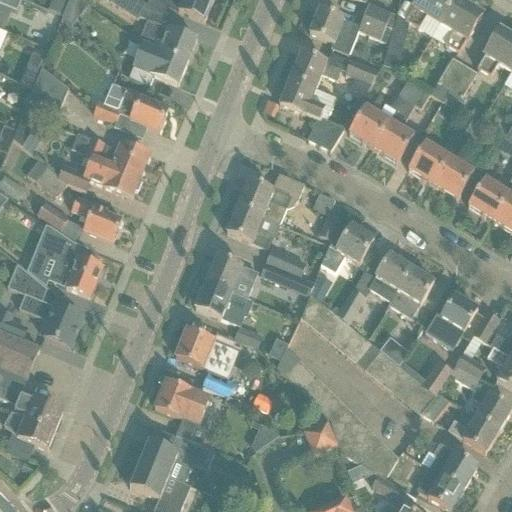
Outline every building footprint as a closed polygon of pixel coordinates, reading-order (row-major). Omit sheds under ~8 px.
[(0,0),(0,33),(4,35),(12,14),(16,16),(22,3),(13,0),(0,0)] [(111,0),(113,1),(110,6),(137,24),(146,9),(132,0),(111,0)] [(150,0),(149,4),(178,16),(185,19),(204,27),(214,4),(207,0),(150,0)] [(439,29),(457,1),(455,0),(420,0),(418,4),(405,26),(407,27),(418,34),(432,42),(439,29)] [(472,10),(457,1),(439,29),(452,37),(444,49),(459,59),(482,20),(470,12),(472,10)] [(363,22),(394,35),(398,21),(391,18),(369,9),(363,22)] [(63,21),(62,22),(72,30),(79,21),(67,11),(63,21)] [(309,39),(331,48),(330,52),(348,60),(358,35),(360,31),(319,14),(309,39)] [(394,35),(391,42),(404,46),(407,27),(405,26),(398,21),(394,35)] [(394,35),(363,22),(360,31),(358,35),(380,45),(379,46),(388,48),(390,42),(391,42),(394,35)] [(187,68),(196,45),(146,24),(138,45),(140,46),(145,48),(158,54),(187,68)] [(68,31),(61,35),(67,46),(74,42),(68,31)] [(497,69),(510,77),(511,73),(511,42),(500,35),(490,52),(476,73),(490,81),(497,69)] [(404,46),(391,42),(390,42),(388,48),(390,49),(384,70),(395,74),(404,46)] [(133,72),(129,83),(148,93),(154,81),(159,83),(178,90),(187,68),(158,54),(145,48),(139,63),(135,73),(133,72)] [(340,74),(320,65),(301,57),(290,83),(315,94),(321,79),(335,85),(340,74)] [(431,99),(442,106),(448,96),(464,71),(452,64),(437,89),(431,99)] [(344,79),(354,83),(350,95),(364,100),(368,89),(370,90),(378,77),(350,66),(344,79)] [(448,96),(442,106),(441,107),(447,111),(450,112),(457,116),(463,105),(460,103),(475,79),(464,71),(448,96)] [(67,91),(41,73),(37,83),(33,94),(28,106),(57,118),(67,91)] [(25,78),(20,88),(33,94),(37,83),(25,78)] [(309,108),(315,94),(290,83),(279,110),(304,121),(305,120),(316,125),(307,145),(330,156),(344,132),(320,122),(324,114),(309,108)] [(408,105),(416,91),(407,86),(400,97),(405,101),(404,103),(408,105)] [(92,119),(115,128),(119,119),(131,124),(130,125),(158,137),(168,114),(153,107),(154,105),(112,88),(104,108),(98,106),(92,119)] [(397,169),(407,152),(414,141),(399,132),(413,110),(420,114),(428,99),(416,91),(408,105),(404,103),(405,101),(400,97),(390,113),(396,116),(389,126),(373,154),(397,169)] [(266,109),(263,116),(273,120),(278,109),(267,105),(266,109)] [(348,139),(373,154),(389,126),(365,111),(358,122),(348,139)] [(447,111),(444,116),(453,122),(457,116),(450,112),(447,111)] [(40,127),(22,120),(12,145),(21,152),(40,127)] [(460,155),(476,128),(466,122),(450,149),(460,155)] [(90,143),(84,159),(92,163),(99,166),(105,149),(90,143)] [(501,143),(497,151),(507,158),(511,150),(501,143)] [(138,186),(149,160),(118,147),(115,155),(106,151),(99,168),(138,186)] [(408,175),(432,190),(449,163),(425,148),(408,175)] [(449,163),(432,190),(456,205),(467,189),(474,178),(449,163)] [(65,189),(58,181),(37,164),(26,179),(56,202),(65,189)] [(99,168),(91,165),(85,180),(84,184),(89,186),(103,192),(131,204),(133,199),(136,198),(140,189),(138,187),(138,186),(99,168)] [(62,171),(58,181),(65,189),(85,197),(89,186),(84,184),(85,180),(62,171)] [(237,212),(279,230),(286,214),(287,215),(293,212),(295,207),(297,207),(304,190),(278,179),(272,195),(248,185),(237,212)] [(24,193),(4,180),(0,186),(0,192),(16,203),(24,193)] [(511,181),(510,185),(511,186),(511,192),(509,198),(492,227),(511,238),(511,181)] [(492,227),(509,198),(485,183),(467,212),(492,227)] [(334,205),(319,199),(313,213),(328,219),(334,205)] [(77,204),(72,217),(87,224),(84,233),(82,236),(94,241),(112,248),(122,225),(106,218),(107,216),(88,208),(77,204)] [(68,223),(44,208),(36,219),(60,235),(68,223)] [(266,255),(272,243),(273,244),(279,230),(237,212),(226,238),(245,246),(266,255)] [(330,245),(331,242),(339,223),(328,219),(320,237),(319,241),(330,245)] [(45,230),(34,258),(56,267),(48,285),(69,294),(90,302),(102,272),(84,265),(83,264),(88,253),(73,247),(49,232),(45,230)] [(327,256),(321,269),(334,277),(344,261),(358,270),(363,261),(374,244),(351,231),(344,243),(335,238),(327,256)] [(302,277),(305,269),(290,262),(271,255),(266,268),(284,275),(291,277),(291,279),(313,288),(315,283),(302,277)] [(368,294),(378,299),(377,300),(390,308),(410,274),(389,260),(368,294)] [(256,277),(235,269),(217,261),(206,288),(231,298),(232,297),(238,283),(252,289),(256,277)] [(284,275),(266,268),(260,281),(286,291),(291,279),(291,277),(284,275)] [(17,271),(7,294),(25,301),(19,315),(30,319),(48,327),(43,341),(69,352),(81,324),(63,316),(41,307),(47,294),(17,271)] [(411,325),(423,305),(434,288),(410,274),(390,308),(388,311),(411,325)] [(319,307),(331,287),(317,279),(314,288),(310,299),(319,307)] [(250,305),(232,297),(231,298),(206,288),(195,314),(214,322),(235,331),(235,329),(239,331),(250,305)] [(348,330),(364,303),(351,295),(350,297),(342,311),(336,321),(343,327),(348,330)] [(310,299),(300,322),(309,330),(325,311),(323,310),(319,307),(310,299)] [(452,355),(477,315),(454,301),(441,322),(436,319),(424,338),(452,355)] [(332,303),(325,311),(327,314),(334,319),(336,321),(342,311),(332,303)] [(325,311),(309,330),(319,337),(334,319),(327,314),(325,311)] [(0,318),(0,337),(20,346),(25,333),(9,326),(11,322),(0,318)] [(511,350),(490,337),(498,325),(487,318),(473,341),(474,342),(481,346),(492,352),(492,354),(511,365),(511,350)] [(334,319),(319,337),(328,345),(343,327),(336,321),(334,319)] [(343,327),(328,345),(337,353),(352,334),(348,330),(343,327)] [(256,353),(261,341),(238,332),(234,343),(256,353)] [(352,334),(337,353),(346,360),(362,342),(352,334)] [(209,376),(203,391),(227,401),(229,401),(234,389),(228,386),(240,357),(228,352),(186,335),(175,362),(209,376)] [(0,373),(27,385),(40,354),(20,346),(0,337),(0,373)] [(362,342),(346,360),(356,368),(371,349),(362,342)] [(471,364),(481,346),(474,342),(463,359),(462,359),(455,371),(478,384),(485,373),(471,364)] [(371,349),(356,368),(365,375),(380,357),(371,349)] [(285,381),(300,366),(286,352),(277,373),(285,381)] [(511,394),(511,365),(492,354),(486,363),(503,373),(496,385),(511,394)] [(380,357),(365,375),(374,383),(389,364),(380,357)] [(389,364),(374,383),(383,390),(398,371),(389,364)] [(308,374),(300,366),(285,381),(293,389),(308,374)] [(398,371),(383,390),(392,397),(407,379),(398,371)] [(472,394),(478,384),(455,371),(450,380),(472,394)] [(54,439),(62,417),(33,405),(32,406),(20,401),(27,385),(0,373),(0,404),(15,410),(11,418),(4,431),(12,438),(17,443),(17,444),(35,451),(47,456),(54,439)] [(316,382),(308,374),(293,389),(301,397),(316,382)] [(407,379),(392,397),(401,405),(417,386),(407,379)] [(324,390),(316,382),(301,397),(309,405),(324,390)] [(166,386),(154,414),(173,421),(181,425),(174,442),(182,445),(182,444),(202,451),(208,434),(200,431),(204,421),(210,404),(188,395),(166,386)] [(417,386),(401,405),(410,412),(426,393),(417,386)] [(332,398),(324,390),(309,405),(317,413),(332,398)] [(436,400),(426,393),(410,412),(423,422),(423,421),(436,400)] [(475,423),(498,437),(511,414),(495,404),(478,394),(471,404),(482,411),(475,423)] [(340,406),(332,398),(317,413),(325,421),(340,406)] [(432,426),(449,406),(437,399),(436,400),(423,421),(432,426)] [(348,415),(340,406),(325,421),(329,425),(331,432),(348,415)] [(357,423),(348,415),(331,432),(336,444),(357,423)] [(365,431),(357,423),(336,444),(340,456),(365,431)] [(485,459),(498,437),(475,423),(468,435),(454,427),(448,436),(448,437),(485,459)] [(336,451),(327,428),(304,437),(314,460),(336,451)] [(373,439),(365,431),(340,456),(341,459),(348,463),(373,439)] [(381,447),(373,439),(348,463),(358,469),(381,447)] [(203,452),(203,453),(183,445),(177,459),(148,447),(138,470),(168,482),(169,482),(183,488),(192,466),(202,470),(208,454),(203,452)] [(432,446),(426,456),(434,461),(440,450),(432,446)] [(389,455),(381,447),(358,469),(369,475),(389,455)] [(436,462),(430,473),(464,494),(477,472),(460,462),(440,450),(434,461),(436,462)] [(397,463),(389,455),(369,475),(384,484),(397,463)] [(168,482),(138,470),(129,493),(159,505),(155,511),(180,511),(189,490),(183,488),(169,482),(168,482)] [(416,496),(433,507),(441,511),(452,511),(464,494),(430,473),(422,487),(416,496)] [(405,499),(378,482),(371,493),(398,509),(405,499)] [(247,487),(242,497),(254,502),(258,493),(247,487)] [(348,511),(344,502),(323,511),(348,511)]
